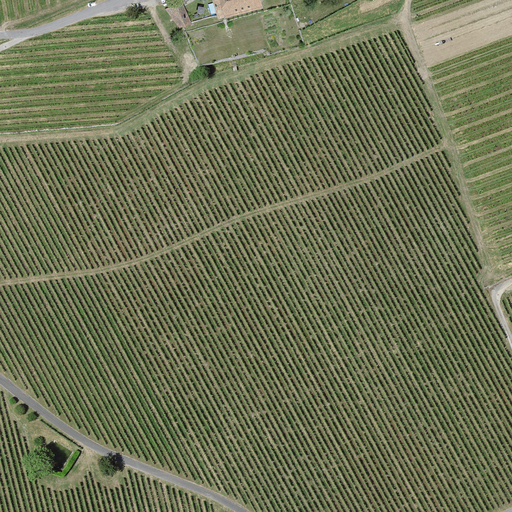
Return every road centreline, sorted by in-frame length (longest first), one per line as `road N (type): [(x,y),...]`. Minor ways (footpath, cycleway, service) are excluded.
road 1 (track): [(240,511),(104,452),(0,377)]
road 2 (track): [(123,0),(25,34),(0,34)]
